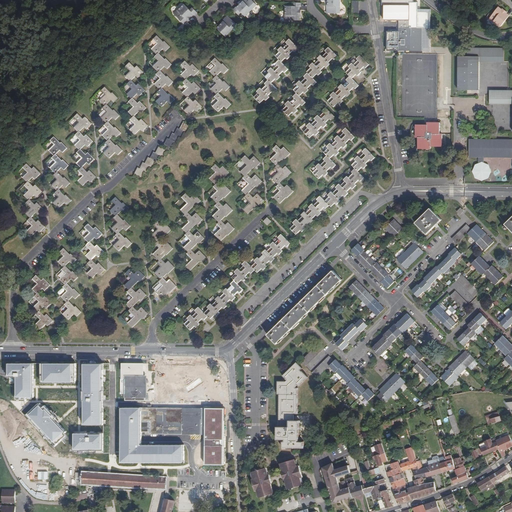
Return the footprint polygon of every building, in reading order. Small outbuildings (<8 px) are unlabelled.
[(258,3),(254,0),(243,0),(242,2),(238,6),(237,5),(234,8),(239,13),(242,11),(246,15),(258,3)] [(327,0),(327,3),(327,13),(340,13),(339,0),(327,0)] [(299,15),(299,9),(299,6),(301,6),(300,2),(294,2),(294,6),(285,6),(285,14),(284,14),(284,19),(299,20),(299,15)] [(188,19),(192,15),(194,13),(195,13),(198,11),(193,6),(191,8),(185,3),(179,9),(178,8),(174,12),(185,23),(188,19)] [(387,31),(387,50),(422,51),(423,28),(418,28),(418,3),(410,3),(409,5),(385,5),(384,20),(399,20),(399,31),(387,31)] [(495,22),(502,27),(511,16),(500,8),(490,20),(495,23),(495,22)] [(222,22),(229,15),(228,14),(221,21),(222,22)] [(237,24),(229,15),(222,22),(218,26),(226,35),(237,24)] [(157,55),(159,53),(163,49),(165,52),(170,47),(164,41),(164,42),(157,36),(153,40),(159,45),(156,47),(155,46),(151,49),(157,55)] [(290,39),(286,42),(288,44),(283,48),(282,46),(278,50),(280,52),(276,56),(280,60),(276,64),(277,65),(273,69),(272,68),(268,71),(270,73),(265,77),(269,80),(265,84),(267,85),(262,89),(261,88),(257,91),(259,93),(255,97),(261,103),(265,99),(267,100),(270,97),(268,96),(273,92),(274,93),(277,89),(271,83),(276,79),(277,80),(281,77),(279,75),(283,71),(285,73),(289,69),(282,62),(286,58),(287,59),(291,56),(289,54),(294,50),(295,52),(299,48),(290,39)] [(287,106),(283,110),(288,116),(293,112),(294,114),(298,110),(296,109),(301,104),(302,106),(306,102),(300,96),(304,92),(305,94),(309,90),(307,88),(312,84),(313,86),(317,82),(313,78),(317,74),(319,75),(322,72),(321,70),(325,66),(326,68),(330,64),(329,63),(333,59),(334,60),(338,57),(329,47),(325,51),(327,52),(323,57),(321,55),(317,58),(319,60),(315,64),(313,63),(310,66),(311,68),(307,72),(308,73),(304,77),(306,78),(301,82),(300,81),(296,84),(298,86),(294,90),(297,93),(293,97),(295,98),(290,102),(289,101),(285,105),(287,106)] [(458,57),(458,90),(480,90),(480,62),(504,62),(504,48),(467,48),(467,57),(458,57)] [(165,60),(159,53),(157,55),(155,57),(160,63),(158,64),(156,63),(153,67),(159,72),(160,71),(164,67),(167,69),(172,65),(166,59),(165,60)] [(332,97),(328,101),(334,107),(338,103),(340,104),(343,101),(341,100),(346,95),(347,97),(351,94),(349,92),(354,88),(355,89),(359,85),(352,78),(356,74),(358,76),(361,72),(360,71),(364,67),(365,68),(369,65),(360,55),(357,59),(358,61),(354,65),(352,64),(349,67),(350,69),(346,72),(350,76),(346,80),(348,82),(343,86),(342,84),(339,87),(340,89),(335,93),(334,92),(331,96),(332,97)] [(215,77),(217,76),(221,71),(224,74),(229,69),(223,63),(222,64),(216,58),(212,62),(217,67),(215,69),(213,68),(210,71),(215,77)] [(181,75),(186,80),(187,79),(193,73),(195,75),(199,71),(193,64),(191,66),(185,61),(181,65),(186,70),(181,75)] [(130,82),(131,80),(137,75),(139,77),(144,73),(137,66),(135,68),(130,63),(126,66),(131,71),(125,77),(130,82)] [(166,77),(160,71),(159,72),(156,75),(162,80),(159,82),(158,81),(155,84),(160,90),(162,88),(166,84),(169,86),(173,82),(167,76),(166,77)] [(223,82),(217,76),(215,77),(213,80),(218,85),(216,87),(215,85),(211,89),(217,95),(219,93),(223,89),(225,91),(230,87),(224,81),(223,82)] [(183,93),(187,97),(188,97),(194,91),(196,93),(201,89),(194,82),(192,84),(187,79),(186,80),(183,83),(188,88),(183,93)] [(136,85),(131,80),(130,82),(127,85),(132,90),(127,94),(132,99),(133,98),(138,92),(141,95),(145,90),(138,84),(136,85)] [(105,106),(107,104),(111,100),(113,103),(118,98),(113,93),(111,94),(105,87),(101,91),(106,96),(104,98),(103,97),(100,100),(105,106)] [(168,94),(162,88),(160,90),(158,92),(163,97),(161,99),(159,98),(156,102),(162,107),(168,101),(170,104),(175,100),(169,94),(168,94)] [(511,90),(490,90),(490,104),(511,104),(511,90)] [(225,99),(219,93),(217,95),(215,97),(220,102),(218,104),(216,103),(213,106),(218,112),(224,106),(227,109),(231,104),(226,98),(225,99)] [(188,97),(187,97),(185,100),(189,105),(184,110),(189,116),(196,109),(198,111),(202,107),(196,100),(194,102),(188,97)] [(138,103),(133,98),(132,99),(129,102),(133,107),(128,112),(133,117),(134,116),(140,111),(142,113),(146,108),(140,101),(138,103)] [(107,123),(108,122),(113,118),(115,120),(120,116),(114,110),(113,111),(107,104),(105,106),(103,108),(108,113),(106,115),(105,114),(101,118),(107,123)] [(308,128),(304,132),(310,138),(314,134),(316,135),(319,132),(318,130),(322,126),(324,128),(327,124),(326,123),(330,119),(331,120),(335,117),(326,107),(322,111),(324,113),(320,117),(318,115),(315,119),(316,120),(312,125),(310,123),(307,126),(308,128)] [(78,133),(79,131),(85,126),(87,128),(91,124),(85,117),(83,119),(78,114),(74,118),(79,122),(74,128),(78,133)] [(140,121),(134,116),(133,117),(130,120),(135,125),(130,130),(135,135),(142,128),(144,130),(148,126),(141,119),(140,121)] [(108,141),(110,139),(114,135),(116,138),(121,133),(115,127),(114,128),(108,122),(107,123),(104,126),(109,131),(107,133),(106,132),(102,135),(108,141)] [(431,146),(442,146),(442,134),(440,134),(440,122),(427,122),(427,125),(423,125),(416,125),(416,138),(418,138),(418,149),(431,149),(431,146)] [(189,126),(183,123),(180,129),(178,128),(174,134),(172,133),(169,139),(167,138),(164,145),(171,148),(174,142),(176,143),(179,137),(181,138),(184,132),(186,132),(189,126)] [(317,169),(313,173),(319,179),(323,175),(325,176),(328,173),(327,171),(331,167),(333,168),(336,165),(330,159),(334,154),(336,156),(339,153),(338,151),(342,147),(344,148),(347,145),(346,143),(350,139),(351,141),(355,137),(346,128),(342,131),(344,133),(340,137),(338,135),(335,139),(336,141),(332,145),(330,143),(327,147),(328,148),(324,152),(327,156),(324,159),(325,161),(321,165),(319,164),(316,167),(317,169)] [(80,151),(81,149),(86,144),(88,146),(93,142),(87,135),(85,137),(79,131),(78,133),(75,136),(80,140),(75,146),(80,151)] [(54,156),(56,154),(60,150),(62,153),(67,148),(62,142),(60,144),(54,137),(51,141),(55,146),(54,148),(52,147),(49,151),(54,156)] [(116,146),(110,139),(108,141),(106,143),(111,149),(109,150),(107,149),(104,153),(110,158),(115,153),(118,155),(123,151),(117,145),(116,146)] [(511,139),(470,139),(469,157),(476,158),(476,165),(473,171),(476,178),(482,181),(488,178),(491,172),(489,165),(484,163),(484,157),(511,157),(511,139)] [(270,159),(277,166),(279,164),(283,160),(283,161),(290,154),(284,147),(281,150),(277,145),(273,149),(278,155),(276,157),(274,156),(270,159)] [(166,150),(162,149),(159,147),(155,153),(154,152),(150,158),(148,157),(145,163),(143,162),(140,169),(138,168),(135,172),(134,174),(141,177),(145,171),(147,172),(150,166),(152,167),(155,161),(157,162),(160,156),(162,156),(166,150)] [(295,224),(291,228),(297,234),(301,230),(302,232),(306,228),(304,227),(309,223),(310,224),(314,221),(312,219),(316,215),(318,216),(322,213),(320,211),(324,207),(326,209),(329,205),(331,207),(335,203),(337,204),(341,201),(339,199),(343,195),(345,197),(348,193),(347,191),(351,187),(353,189),(356,185),(355,184),(359,180),(361,181),(364,177),(358,171),(362,167),(364,169),(367,165),(366,163),(370,160),(371,161),(375,157),(366,148),(363,152),(364,153),(360,158),(358,156),(355,159),(356,161),(352,165),(355,168),(352,172),(353,173),(349,178),(347,176),(344,180),(345,181),(341,185),(339,184),(336,187),(337,189),(333,193),(332,192),(328,195),(329,197),(325,201),(320,196),(317,200),(318,201),(314,205),(312,204),(309,207),(310,209),(306,213),(305,211),(301,215),(303,216),(298,221),(297,219),(293,223),(295,224)] [(81,168),(83,167),(88,162),(90,164),(94,160),(88,153),(86,155),(81,149),(80,151),(77,153),(81,158),(76,163),(81,168)] [(56,174),(58,172),(62,168),(64,170),(68,166),(63,160),(62,161),(56,154),(54,156),(52,158),(57,164),(55,165),(54,164),(50,168),(56,174)] [(245,176),(247,174),(257,165),(258,165),(260,163),(254,156),(250,160),(246,155),(241,160),(246,165),(240,172),(245,176)] [(27,183),(29,181),(34,176),(36,178),(41,174),(34,167),(32,169),(27,164),(23,168),(28,173),(23,178),(27,183)] [(215,185),(218,183),(222,179),(223,179),(229,173),(223,166),(220,169),(215,164),(212,168),(217,174),(214,176),(213,175),(209,179),(215,185)] [(272,178),(278,185),(280,183),(285,179),(292,173),(285,166),(283,169),(279,164),(277,166),(275,168),(280,174),(277,176),(275,175),(272,178)] [(88,172),(83,167),(81,168),(78,171),(83,176),(78,181),(83,186),(89,180),(91,182),(96,177),(89,170),(88,172)] [(57,191),(59,189),(63,185),(66,188),(70,183),(65,177),(64,178),(58,172),(56,174),(54,176),(58,181),(56,183),(55,182),(52,185),(57,191)] [(252,179),(247,174),(245,176),(243,179),(248,184),(242,190),(246,195),(249,193),(259,183),(260,184),(262,182),(256,175),(252,179)] [(34,187),(29,181),(27,183),(25,186),(29,191),(24,195),(29,201),(30,199),(36,194),(38,196),(42,192),(36,185),(34,187)] [(217,204),(219,202),(224,197),(224,198),(231,192),(225,185),(222,188),(218,183),(215,185),(214,187),(219,193),(216,195),(215,194),(211,197),(217,204)] [(280,183),(278,185),(276,187),(281,192),(279,195),(277,194),(274,197),(280,203),(286,197),(287,198),(294,191),(287,185),(285,187),(280,183)] [(65,196),(59,189),(57,191),(55,193),(60,199),(58,200),(57,199),(53,203),(59,209),(65,203),(67,205),(72,201),(66,195),(65,196)] [(185,215),(188,212),(197,203),(198,204),(201,201),(195,194),(191,198),(186,193),(182,198),(187,203),(181,210),(185,215)] [(253,197),(249,193),(246,195),(245,197),(250,203),(243,209),(248,214),(260,202),(261,203),(264,200),(257,194),(253,197)] [(116,217),(118,214),(122,211),(124,213),(129,209),(123,203),(122,204),(116,197),(112,201),(117,207),(115,209),(114,207),(110,211),(116,217)] [(35,204),(30,199),(29,201),(26,203),(31,208),(26,213),(30,218),(32,217),(37,212),(39,214),(44,209),(37,202),(35,204)] [(219,222),(221,220),(225,216),(226,217),(233,210),(226,204),(224,206),(219,202),(217,204),(215,206),(220,211),(218,214),(216,213),(213,216),(219,222)] [(495,205),(487,213),(489,216),(498,208),(495,205)] [(431,209),(416,223),(427,235),(442,220),(431,209)] [(187,233),(189,231),(199,221),(200,222),(203,220),(196,213),(192,217),(188,212),(185,215),(184,217),(189,222),(182,229),(187,233)] [(117,234),(119,232),(123,228),(126,230),(130,226),(125,220),(124,221),(118,214),(116,217),(114,218),(119,224),(117,226),(115,224),(112,228),(117,234)] [(36,222),(32,217),(30,218),(28,221),(32,226),(27,231),(32,236),(38,230),(41,232),(45,227),(39,220),(36,222)] [(394,219),(385,228),(394,237),(403,228),(394,219)] [(225,225),(221,220),(219,222),(217,224),(222,230),(220,233),(218,231),(215,235),(221,241),(227,235),(228,235),(235,229),(228,222),(225,225)] [(158,242),(160,240),(164,236),(164,237),(171,230),(165,223),(162,226),(158,221),(154,225),(159,231),(156,233),(155,232),(152,235),(158,242)] [(89,243),(90,242),(96,236),(98,238),(103,234),(96,227),(94,229),(89,224),(85,228),(90,233),(85,238),(89,243)] [(467,224),(452,239),(457,244),(468,233),(485,251),(494,242),(477,224),(472,229),(467,224)] [(189,252),(191,250),(201,240),(202,241),(204,238),(198,232),(194,235),(189,231),(187,233),(185,235),(190,241),(184,247),(189,252)] [(125,238),(119,232),(117,234),(115,236),(120,242),(118,243),(117,242),(113,245),(119,251),(125,245),(127,248),(132,243),(126,237),(125,238)] [(189,320),(185,324),(191,330),(195,326),(196,327),(200,324),(198,323),(203,318),(204,320),(208,316),(211,319),(215,315),(216,316),(220,313),(218,311),(223,307),(224,309),(228,305),(226,304),(231,299),(232,301),(235,298),(234,296),(238,292),(240,293),(243,290),(238,284),(242,280),(243,281),(247,278),(246,276),(250,272),(251,273),(255,270),(258,273),(262,269),(263,270),(267,267),(266,265),(270,261),(271,262),(275,259),(273,257),(278,253),(279,254),(282,251),(281,250),(285,245),(287,247),(290,243),(282,234),(278,238),(279,239),(275,243),(274,242),(270,245),(272,247),(267,251),(266,250),(263,253),(264,255),(259,259),(258,257),(255,261),(256,263),(252,266),(246,261),(243,264),(244,266),(239,270),(238,268),(234,272),(236,274),(232,277),(235,280),(231,284),(232,285),(228,289),(227,288),(223,291),(224,293),(220,297),(219,296),(216,299),(217,301),(212,305),(211,304),(207,307),(209,309),(205,313),(199,307),(195,311),(197,312),(192,316),(191,315),(188,318),(189,320)] [(407,269),(424,252),(418,246),(417,245),(420,243),(415,238),(411,242),(413,244),(397,260),(407,269)] [(159,261),(161,259),(166,254),(166,255),(173,249),(167,242),(164,244),(160,240),(158,242),(155,244),(161,250),(158,252),(156,251),(153,254),(159,261)] [(91,260),(92,260),(97,254),(99,256),(104,252),(97,245),(95,247),(90,242),(89,243),(86,246),(91,251),(86,256),(91,260)] [(364,251),(365,250),(359,244),(352,250),(358,257),(357,258),(369,270),(370,269),(382,281),(382,282),(388,288),(394,282),(388,275),(389,275),(377,262),(376,263),(368,255),(364,251)] [(64,268),(66,266),(70,262),(72,264),(77,260),(71,254),(70,255),(64,248),(60,252),(65,258),(63,259),(62,258),(58,262),(64,268)] [(418,284),(411,291),(418,297),(424,291),(425,292),(432,286),(431,285),(443,273),(444,274),(457,262),(456,261),(462,254),(455,248),(449,254),(450,255),(437,267),(436,266),(424,278),(425,279),(419,285),(418,284)] [(196,254),(191,250),(189,252),(187,254),(192,260),(186,266),(190,271),(202,259),(203,260),(206,257),(199,250),(196,254)] [(480,256),(471,264),(483,275),(485,274),(496,285),(504,277),(493,265),(491,267),(480,256)] [(161,279),(163,278),(167,273),(168,274),(174,267),(168,261),(166,263),(161,259),(159,261),(157,263),(162,269),(159,271),(158,270),(155,273),(161,279)] [(97,265),(92,260),(91,260),(88,264),(92,269),(87,273),(92,278),(99,272),(101,274),(105,270),(99,263),(97,265)] [(65,285),(67,283),(72,279),(74,282),(78,277),(73,271),(72,272),(66,266),(64,268),(62,270),(67,275),(65,277),(63,276),(60,279),(65,285)] [(125,285),(129,290),(132,288),(141,279),(142,280),(145,276),(139,270),(135,274),(130,269),(126,273),(131,279),(125,285)] [(333,271),(267,335),(277,344),(342,280),(333,271)] [(462,274),(457,279),(474,297),(479,292),(462,274)] [(37,294),(38,293),(44,287),(46,290),(51,285),(44,279),(42,281),(36,275),(33,279),(37,284),(32,289),(37,294)] [(167,282),(163,278),(161,279),(159,282),(164,287),(161,290),(160,289),(157,292),(163,298),(169,292),(170,293),(176,286),(170,280),(167,282)] [(357,281),(349,288),(377,316),(385,309),(357,281)] [(67,302),(69,301),(73,297),(75,299),(80,295),(74,289),(73,290),(67,283),(65,285),(63,287),(68,292),(66,294),(65,293),(61,297),(67,302)] [(132,288),(129,290),(128,292),(133,298),(126,304),(131,309),(133,306),(143,298),(144,298),(147,295),(140,289),(136,292),(132,288)] [(455,291),(450,296),(462,308),(468,303),(455,291)] [(43,298),(38,293),(37,294),(34,297),(39,302),(34,307),(39,312),(40,311),(45,305),(47,307),(52,303),(45,296),(43,298)] [(75,307),(69,301),(67,302),(65,305),(70,310),(68,312),(66,311),(63,314),(68,320),(74,314),(76,316),(81,312),(76,306),(75,307)] [(438,305),(432,312),(450,330),(457,323),(450,317),(453,314),(448,309),(445,312),(438,305)] [(133,306),(131,309),(129,311),(134,317),(128,323),(132,328),(145,316),(148,314),(142,307),(138,311),(133,306)] [(499,318),(501,322),(500,323),(507,329),(511,324),(511,309),(509,309),(505,313),(505,314),(507,316),(506,317),(503,314),(499,318)] [(45,316),(40,311),(39,312),(36,315),(40,319),(35,324),(40,329),(47,323),(49,325),(53,321),(47,314),(45,316)] [(470,327),(458,339),(464,346),(477,333),(475,331),(487,319),(480,313),(468,325),(470,327)] [(385,337),(372,349),(380,357),(393,344),(392,343),(403,332),(404,333),(415,322),(407,314),(396,325),(395,324),(384,336),(385,337)] [(342,338),(336,344),(343,350),(349,344),(347,343),(360,331),(361,332),(368,326),(361,319),(355,325),(353,323),(341,336),(342,338)] [(511,344),(503,335),(495,344),(507,357),(505,359),(505,360),(502,363),(507,368),(510,365),(511,366),(511,344)] [(318,345),(301,361),(306,367),(323,350),(318,345)] [(412,345),(405,351),(418,364),(414,367),(433,386),(439,379),(421,361),(424,357),(412,345)] [(449,368),(441,377),(450,386),(459,377),(458,376),(475,360),(466,350),(449,368)] [(329,356),(312,373),(317,378),(329,366),(336,373),(337,372),(349,384),(347,385),(360,398),(362,395),(368,401),(375,395),(369,389),(367,390),(355,378),(343,365),(342,366),(336,360),(334,361),(329,356)] [(303,368),(297,362),(283,376),(287,380),(286,382),(277,382),(277,395),(279,395),(279,421),(289,421),(289,427),(277,427),(277,440),(285,440),(285,442),(283,442),(283,449),(304,449),(304,442),(300,441),(300,416),(294,416),(294,414),(298,414),(298,388),(296,388),(297,385),(299,386),(308,377),(302,371),(301,370),(303,368)] [(17,397),(34,397),(34,387),(34,379),(34,363),(9,364),(9,377),(17,377),(17,397)] [(56,380),(73,380),(73,364),(44,363),(44,380),(56,380)] [(121,379),(120,379),(120,394),(124,394),(125,375),(144,375),(144,363),(122,363),(121,379)] [(84,424),(104,424),(104,364),(85,364),(84,374),(84,388),(84,397),(84,405),(84,424)] [(198,367),(175,367),(175,382),(183,382),(183,376),(198,376),(198,367)] [(381,392),(377,396),(385,404),(389,400),(389,399),(405,382),(397,373),(379,390),(381,392)] [(124,398),(125,398),(145,398),(147,398),(147,375),(144,375),(125,375),(124,394),(124,398)] [(55,442),(66,432),(52,418),(53,416),(46,409),(45,410),(40,405),(29,415),(55,442)] [(184,463),(184,445),(141,445),(141,408),(121,408),(121,463),(184,463)] [(205,465),(225,465),(225,408),(205,408),(205,439),(205,465)] [(152,411),(152,409),(142,409),(142,432),(150,432),(150,434),(163,434),(182,434),(182,435),(196,435),(196,412),(190,412),(184,412),(165,411),(159,411),(152,411)] [(196,435),(203,435),(203,409),(152,409),(152,411),(159,411),(165,411),(184,412),(190,412),(196,412),(196,435)] [(459,431),(454,415),(449,417),(454,433),(459,431)] [(74,450),(103,450),(103,433),(79,433),(74,433),(74,450)] [(502,457),(505,455),(503,451),(511,446),(511,442),(508,435),(496,440),(496,442),(499,449),(502,457)] [(347,456),(349,456),(355,453),(352,439),(344,443),(347,456)] [(484,455),(499,449),(496,442),(493,443),(491,439),(484,442),(486,447),(481,448),(481,447),(478,448),(480,454),(483,453),(484,455)] [(376,459),(378,466),(383,464),(383,462),(387,461),(381,442),(374,444),(376,452),(371,453),(373,458),(375,457),(376,459)] [(489,465),(493,462),(492,461),(490,455),(484,457),(489,465)] [(420,461),(417,462),(418,466),(419,469),(413,471),(416,480),(414,480),(415,485),(425,483),(423,477),(428,476),(434,475),(442,473),(439,463),(446,461),(445,457),(438,459),(438,457),(437,457),(434,457),(434,458),(433,458),(433,460),(428,462),(429,466),(423,468),(420,461)] [(454,459),(456,467),(464,463),(463,460),(461,461),(460,457),(454,459)] [(417,462),(416,459),(400,464),(402,470),(418,466),(417,462)] [(452,470),(455,469),(452,459),(452,460),(446,461),(449,471),(449,472),(453,471),(452,470)] [(291,460),(283,463),(288,478),(286,479),(288,487),(289,487),(291,486),(292,488),(293,487),(302,484),(302,483),(300,478),(297,466),(296,462),(292,463),(291,460)] [(385,466),(387,472),(400,468),(398,461),(385,466)] [(442,473),(443,472),(449,471),(446,461),(439,463),(442,473)] [(348,466),(335,470),(332,464),(322,468),(333,503),(353,497),(350,487),(339,491),(338,487),(339,486),(337,477),(351,473),(348,466)] [(460,482),(468,479),(464,466),(457,469),(455,470),(457,476),(452,478),(454,484),(460,482)] [(489,477),(493,483),(509,473),(505,466),(489,477)] [(264,468),(252,472),(252,473),(254,479),(257,490),(259,496),(260,497),(269,495),(270,494),(270,493),(272,492),(274,492),(271,483),(269,484),(264,468)] [(266,468),(264,468),(269,484),(271,483),(272,483),(271,478),(270,479),(268,475),(266,468)] [(369,476),(381,472),(379,468),(367,471),(369,476)] [(387,472),(389,477),(402,473),(400,468),(387,472)] [(166,479),(83,472),(82,483),(165,489),(166,479)] [(389,477),(391,483),(404,478),(402,473),(389,477)] [(353,497),(365,494),(363,489),(362,485),(356,487),(352,477),(347,479),(350,487),(353,497)] [(489,477),(477,483),(481,489),(493,483),(489,477)] [(391,483),(394,489),(406,485),(404,478),(391,483)] [(380,485),(385,483),(384,479),(375,481),(376,483),(373,484),(372,482),(370,483),(366,484),(363,485),(362,485),(363,489),(380,485)] [(412,499),(436,491),(434,482),(425,483),(415,485),(408,488),(408,489),(412,499)] [(381,492),(382,491),(380,485),(363,489),(365,494),(371,492),(374,499),(382,497),(381,492)] [(394,489),(395,494),(407,490),(406,485),(394,489)] [(399,504),(412,499),(408,489),(407,490),(395,494),(399,504)] [(386,507),(393,506),(388,490),(382,491),(381,492),(382,497),(383,499),(386,507)] [(15,491),(2,491),(2,504),(15,504),(15,491)] [(453,494),(443,498),(450,511),(457,511),(455,507),(453,507),(452,504),(455,503),(454,501),(456,501),(453,494)] [(473,496),(470,498),(475,506),(476,506),(479,504),(473,496)] [(162,511),(172,511),(175,501),(165,498),(162,511)] [(425,505),(427,511),(438,511),(440,511),(437,501),(425,505)]
